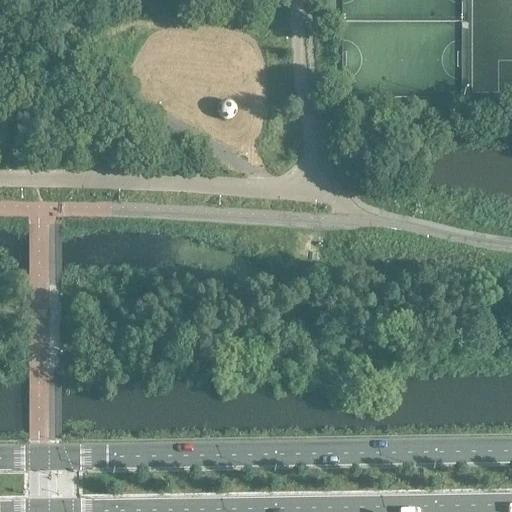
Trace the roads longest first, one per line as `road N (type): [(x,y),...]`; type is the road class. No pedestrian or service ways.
road 1 (primary): [(511,451),(0,459)]
road 2 (primary): [(35,511),(511,504)]
road 3 (unclassified): [(330,193),(0,181)]
